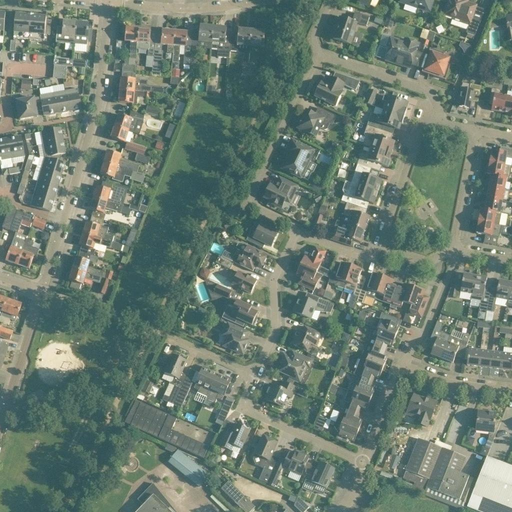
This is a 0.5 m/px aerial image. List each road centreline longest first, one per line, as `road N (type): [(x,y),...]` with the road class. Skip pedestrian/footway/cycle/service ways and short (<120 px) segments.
road 1 (unclassified): [(362,458),(245,407),(274,328),(273,280),(296,234)]
road 2 (unclassified): [(36,292),(96,115),(108,2)]
road 3 (unclassified): [(296,234),(248,198),(319,54)]
road 4 (unclassified): [(362,458),(388,389),(406,373),(511,396)]
road 5 (unclassified): [(108,2),(179,8),(258,0)]
road 6 (unclassified): [(373,251),(416,131),(435,119)]
road 7 (unclassified): [(319,54),(417,90),(435,119)]
road 8 (unclassified): [(448,253),(470,126)]
